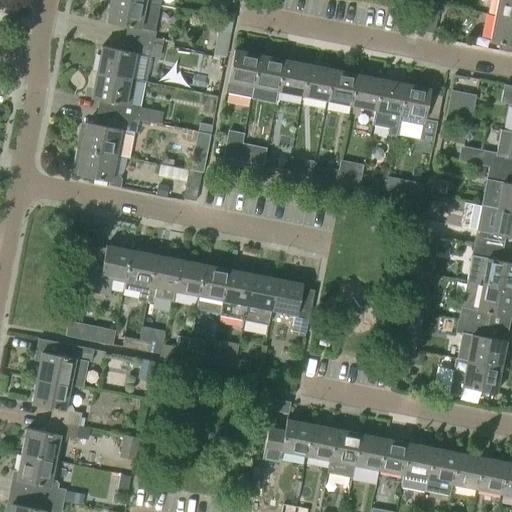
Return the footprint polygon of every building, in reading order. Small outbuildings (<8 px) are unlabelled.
[(131,0),(110,0),(106,22),(127,26),(124,38),(152,44),(155,32),(153,31),(158,5),(131,0)] [(511,0),(497,0),(494,15),(511,18),(511,0)] [(426,2),(420,31),(433,33),(439,4),(426,2)] [(511,18),(494,15),(489,42),(511,46),(511,18)] [(101,46),(96,72),(130,79),(135,53),(150,56),(152,44),(124,38),(122,50),(101,46)] [(225,57),(227,47),(215,44),(213,54),(225,57)] [(250,98),(252,86),(258,55),(233,50),(225,93),(250,98)] [(283,60),(258,55),(252,86),(277,91),(283,60)] [(301,95),(307,64),(283,60),(277,91),(301,95)] [(331,69),(307,64),(301,95),(326,100),(331,69)] [(356,74),(331,69),(326,100),(350,105),(356,74)] [(96,72),(91,98),(99,100),(96,112),(144,121),(161,124),(163,112),(143,108),(131,106),(136,80),(130,79),(96,72)] [(380,79),(356,74),(350,105),(375,110),(380,79)] [(395,134),(405,84),(380,79),(375,110),(372,125),(387,128),(386,134),(395,136),(395,134)] [(430,89),(405,84),(395,134),(432,142),(441,95),(429,92),(430,89)] [(470,124),(475,95),(450,90),(445,119),(470,124)] [(80,130),(76,147),(112,154),(117,128),(140,133),(142,126),(143,126),(144,121),(96,112),(94,124),(86,122),(84,131),(80,130)] [(209,134),(211,125),(199,123),(197,132),(209,134)] [(489,154),(487,166),(511,171),(511,131),(511,132),(500,130),(495,156),(489,154)] [(76,147),(71,174),(76,174),(110,181),(109,186),(121,188),(122,180),(119,175),(109,173),(112,154),(76,147)] [(238,161),(240,151),(226,148),(224,158),(238,161)] [(192,160),(204,162),(206,151),(195,149),(192,160)] [(254,154),(240,151),(238,161),(252,164),(254,154)] [(289,161),(287,171),(310,175),(313,161),(289,156),(288,161),(289,161)] [(274,158),(272,168),(287,171),(289,161),(288,161),(274,158)] [(157,175),(170,177),(186,180),(188,169),(172,166),(159,164),(157,175)] [(482,178),(484,168),(473,166),(471,176),(482,178)] [(511,171),(487,166),(484,178),(501,182),(496,208),(511,210),(511,171)] [(336,180),(338,170),(323,167),(321,177),(336,180)] [(186,180),(183,198),(196,201),(202,172),(188,169),(186,180)] [(361,175),(338,170),(336,180),(359,185),(361,175)] [(384,190),(387,173),(373,171),(369,187),(384,190)] [(387,176),(384,190),(421,197),(424,184),(387,176)] [(157,184),(155,195),(166,197),(168,186),(157,184)] [(474,231),(472,243),(503,249),(505,237),(511,238),(511,210),(496,208),(479,205),(474,231)] [(469,255),(464,281),(481,284),(511,290),(511,262),(501,261),(503,249),(472,243),(469,255)] [(124,281),(130,250),(105,245),(104,249),(92,247),(84,289),(108,294),(111,279),(124,281)] [(145,301),(155,255),(130,250),(124,281),(123,289),(139,292),(137,300),(145,301)] [(179,260),(155,255),(145,301),(152,303),(153,297),(171,300),(173,291),(179,260)] [(417,271),(431,274),(434,258),(420,255),(417,271)] [(197,296),(203,264),(179,260),(173,291),(197,296)] [(228,269),(203,264),(197,296),(195,308),(219,313),(228,269)] [(243,320),(252,274),(228,269),(219,313),(219,315),(243,320)] [(271,310),(277,279),(252,274),(243,320),(268,325),(271,310)] [(293,330),(305,333),(313,290),(301,287),(302,283),(277,279),(271,310),(296,315),(293,330)] [(459,307),(457,319),(488,325),(490,313),(510,317),(511,306),(511,290),(481,284),(464,281),(459,307)] [(411,310),(422,312),(424,300),(413,298),(411,310)] [(457,319),(454,331),(460,332),(455,358),(466,360),(504,368),(504,367),(505,350),(503,350),(505,341),(486,337),(488,325),(457,319)] [(79,343),(83,323),(70,321),(66,341),(79,343)] [(418,330),(404,327),(401,341),(416,344),(418,330)] [(320,334),(318,344),(328,346),(330,336),(320,334)] [(172,346),(170,356),(185,359),(187,349),(189,338),(177,335),(174,346),(172,346)] [(123,337),(121,347),(125,347),(136,349),(138,339),(127,337),(123,337)] [(138,339),(136,349),(150,352),(152,342),(138,339)] [(91,349),(46,340),(44,352),(41,352),(36,378),(68,384),(82,387),(87,361),(89,361),(91,349)] [(400,347),(394,376),(406,378),(410,362),(412,351),(412,350),(400,347)] [(187,349),(185,359),(199,362),(201,352),(187,349)] [(412,351),(410,362),(421,365),(424,353),(412,351)] [(221,356),(219,366),(234,369),(236,359),(221,356)] [(455,358),(448,394),(460,396),(462,387),(495,393),(497,384),(499,384),(504,369),(504,368),(466,360),(455,358)] [(236,359),(234,369),(248,372),(250,362),(236,359)] [(142,360),(138,378),(149,380),(153,362),(142,360)] [(68,384),(36,378),(30,404),(51,408),(49,420),(78,426),(80,414),(63,410),(68,384)] [(279,461),(281,450),(305,455),(311,424),(286,419),(283,430),(268,427),(262,458),(279,461)] [(78,426),(49,420),(46,432),(26,428),(20,454),(53,460),(58,434),(76,438),(76,437),(78,426)] [(329,460),(335,429),(311,424),(305,455),(329,460)] [(78,426),(76,437),(87,439),(89,428),(78,426)] [(351,432),(335,429),(329,460),(327,470),(351,475),(353,464),(360,433),(351,432)] [(378,469),(384,438),(360,433),(353,464),(378,469)] [(138,438),(124,435),(122,445),(136,448),(138,438)] [(402,474),(408,443),(384,438),(378,469),(402,474)] [(427,479),(433,448),(408,443),(402,474),(400,485),(424,490),(427,479)] [(451,484),(457,452),(433,448),(427,479),(451,484)] [(475,488),(482,457),(457,452),(451,484),(475,488)] [(53,460),(20,454),(15,480),(31,483),(29,495),(61,501),(63,490),(57,488),(58,484),(56,481),(49,480),(53,460)] [(500,493),(506,462),(482,457),(475,488),(500,493)] [(511,462),(506,462),(500,493),(511,495),(511,462)] [(8,511),(50,511),(51,511),(54,511),(58,511),(61,501),(29,495),(26,506),(11,503),(8,511)]
